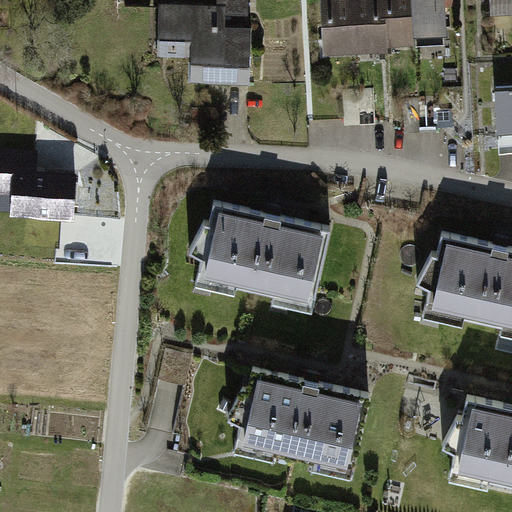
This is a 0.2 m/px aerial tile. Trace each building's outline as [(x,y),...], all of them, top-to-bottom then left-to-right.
[(194,0),(184,0),(160,0),(158,53),(192,54),(191,77),(251,79),(253,24),(227,23),(227,10),(228,1),(218,1),(194,0)] [(218,0),(218,1),(228,1),(227,10),(249,11),(249,0),(218,0)] [(353,0),(322,0),(325,50),(356,48),(353,0)] [(385,0),(353,0),(356,48),(388,47),(388,41),(385,0)] [(413,0),(385,0),(388,41),(416,40),(415,29),(413,0)] [(445,0),(413,0),(415,29),(416,40),(448,38),(447,32),(447,27),(445,0)] [(511,0),(500,0),(501,11),(511,10),(511,0)] [(511,82),(497,83),(499,133),(500,152),(511,151),(511,82)] [(377,121),(375,87),(343,88),(345,118),(345,122),(377,121)] [(435,107),(435,96),(403,98),(405,127),(405,132),(437,130),(436,125),(435,107)] [(435,107),(436,125),(441,125),(454,124),(453,106),(435,107)] [(40,148),(1,146),(0,165),(0,191),(15,193),(14,211),(75,215),(78,169),(39,167),(40,148)] [(314,301),(331,221),(323,220),(220,196),(216,195),(211,216),(207,215),(190,245),(203,252),(196,277),(236,285),(238,276),(275,283),(274,293),(314,301)] [(511,241),(444,226),(439,248),(434,246),(419,274),(431,279),(425,306),(463,314),(466,306),(503,314),(502,324),(511,326),(511,241)] [(194,353),(166,346),(160,376),(172,379),(187,382),(194,353)] [(372,388),(254,360),(249,382),(244,380),(229,413),(242,418),(236,443),(274,452),(277,441),(316,451),(314,461),(353,470),(372,388)] [(511,399),(469,390),(464,412),(459,410),(443,440),(456,445),(450,471),(489,480),(490,471),(511,475),(511,399)]
